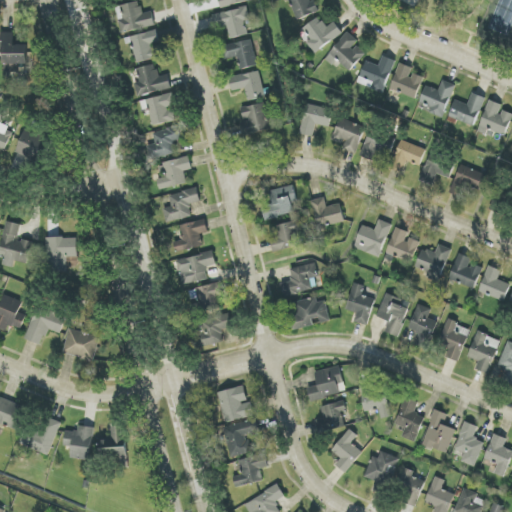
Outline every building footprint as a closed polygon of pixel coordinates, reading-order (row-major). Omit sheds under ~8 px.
[(219,0),(221,8),(254,0),(253,0),(219,0)] [(288,0),(298,21),(319,12),(313,0),(288,0)] [(123,34),(156,26),(153,12),(143,14),(140,1),(116,7),(123,34)] [(213,15),(217,30),(227,27),(230,39),(248,35),(245,22),(251,20),(248,7),(213,15)] [(326,28),(320,18),(299,31),(312,53),(343,35),(335,22),(326,28)] [(157,58),(153,44),(161,42),(157,30),(129,38),(136,64),(157,58)] [(325,59),(332,66),(337,60),(350,72),(366,53),(356,45),(359,42),(348,32),(325,59)] [(14,33),(3,33),(5,73),(19,72),(19,65),(29,65),(28,45),(15,45),(14,33)] [(241,70),(258,65),(251,39),(223,47),(227,60),(237,57),(241,70)] [(379,66),(367,61),(358,83),(383,93),(396,61),(383,56),(379,66)] [(417,99),(424,77),(412,73),(414,68),(400,63),(391,91),(417,99)] [(159,77),(156,65),(137,69),(140,82),(134,83),(137,97),(172,90),(169,75),(159,77)] [(233,91),(245,88),(248,101),(265,97),(259,71),(230,78),(233,91)] [(439,91),(426,86),(419,107),(444,116),(455,85),(443,80),(439,91)] [(148,109),(153,127),(176,121),(173,108),(177,107),(173,93),(141,102),(143,110),(148,109)] [(449,117),(475,127),(486,98),(473,93),(468,105),(456,100),(449,117)] [(489,130),(506,137),(511,119),(511,113),(502,110),(504,106),(490,100),(478,132),(487,136),(489,130)] [(270,130),(265,104),(241,108),(244,121),(242,122),(244,135),(270,130)] [(330,127),(332,108),(305,105),(302,135),(314,136),(316,125),(330,127)] [(6,112),(0,109),(0,149),(5,152),(14,130),(1,125),(6,112)] [(366,128),(341,118),(332,140),(344,145),(343,149),(356,154),(366,128)] [(175,142),(185,139),(182,126),(153,133),(156,145),(151,146),(154,159),(178,154),(175,142)] [(15,152),(37,163),(48,140),(26,130),(15,152)] [(374,160),(376,153),(389,157),(395,137),(370,130),(362,157),(374,160)] [(420,166),(427,150),(402,140),(391,169),(404,174),(409,162),(420,166)] [(449,179),(455,165),(431,155),(420,181),(432,186),(437,174),(449,179)] [(193,169),(189,156),(163,163),(167,177),(157,180),(160,190),(187,183),(184,172),(193,169)] [(481,191),(486,174),(460,166),(451,194),(463,197),(466,186),(481,191)] [(510,190),(499,185),(490,209),(500,213),(510,190)] [(298,212),(293,186),(266,191),(269,201),(260,203),(265,221),(298,212)] [(201,202),(198,189),(170,195),(172,207),(164,209),(166,222),(192,217),(190,204),(201,202)] [(345,222),(341,204),(327,207),(325,198),(312,201),(319,228),(345,222)] [(179,226),(183,240),(175,242),(177,252),(204,245),(201,234),(209,232),(206,219),(179,226)] [(393,225),(380,220),(376,230),(363,226),(354,248),(380,257),(393,225)] [(273,250),(299,247),(297,232),(305,231),(304,221),(276,224),(277,238),(272,238),(273,250)] [(21,225),(7,222),(0,252),(0,257),(4,258),(2,265),(14,268),(15,261),(29,264),(34,243),(18,239),(21,225)] [(412,263),(421,242),(408,238),(410,233),(397,228),(387,254),(412,263)] [(77,237),(47,238),(48,270),(78,269),(77,237)] [(451,249),(439,245),(436,253),(423,249),(416,268),(428,272),(426,277),(441,282),(451,249)] [(217,265),(214,252),(176,260),(182,286),(209,280),(206,267),(217,265)] [(473,259),(460,253),(449,279),(474,290),(484,268),(471,263),(473,259)] [(290,269),(293,281),(282,284),(285,297),(313,291),(311,279),(319,277),(316,263),(290,269)] [(502,270),(488,266),(480,294),(506,301),(510,284),(499,281),(502,270)] [(220,305),(218,300),(227,297),(223,281),(196,289),(202,310),(220,305)] [(376,300),(362,295),(365,286),(355,283),(347,310),(358,313),(355,322),(368,326),(376,300)] [(22,330),(27,315),(19,313),(23,302),(4,295),(0,306),(0,328),(7,331),(9,325),(22,330)] [(390,322),(386,333),(398,337),(411,306),(387,295),(378,317),(390,322)] [(327,301),(318,303),(317,298),(290,302),(294,330),(315,327),(315,323),(330,321),(327,301)] [(438,322),(429,319),(432,309),(419,304),(409,330),(420,334),(416,345),(428,349),(438,322)] [(26,340),(42,345),(48,329),(61,334),(68,316),(38,305),(26,340)] [(232,328),(230,313),(198,319),(202,346),(225,343),(222,330),(232,328)] [(447,358),(460,362),(471,328),(448,321),(440,345),(450,348),(447,358)] [(101,337),(70,329),(64,353),(94,361),(101,337)] [(489,374),(501,341),(478,332),(469,358),(479,362),(477,370),(489,374)] [(494,376),(511,383),(511,342),(509,342),(494,376)] [(316,372),(319,386),(308,388),(311,401),(346,393),(340,367),(316,372)] [(364,411),(380,409),(381,419),(391,418),(388,390),(375,391),(374,384),(361,385),(364,411)] [(255,416),(252,402),(249,402),(245,387),(219,393),(226,423),(255,416)] [(0,423),(20,431),(28,408),(1,398),(0,400),(0,423)] [(419,402),(404,398),(396,426),(406,428),(403,438),(417,442),(424,417),(415,414),(419,402)] [(347,411),(345,401),(321,408),(327,429),(346,424),(343,412),(347,411)] [(456,430),(444,426),(448,415),(436,410),(423,445),(447,454),(456,430)] [(48,456),(62,424),(38,414),(24,445),(48,456)] [(252,453),(248,436),(260,433),(257,420),(224,427),(231,458),(252,453)] [(478,427),(465,422),(456,450),(465,453),(462,462),(476,467),(484,442),(474,439),(478,427)] [(94,427),(79,426),(79,432),(66,431),(65,447),(72,447),(71,458),(91,460),(94,427)] [(128,462),(126,426),(112,427),(112,439),(104,439),(105,463),(128,462)] [(342,459),(337,465),(347,473),(363,453),(352,444),(358,436),(350,429),(333,451),(342,459)] [(485,460),(498,465),(495,474),(505,478),(511,459),(511,450),(504,448),(507,439),(495,434),(485,460)] [(374,490),(387,495),(399,458),(381,452),(379,460),(372,458),(366,478),(377,481),(374,490)] [(240,461),(243,475),(234,477),(236,487),(264,481),(261,469),(269,467),(266,454),(240,461)] [(416,507),(426,482),(413,477),(415,472),(405,468),(399,481),(411,486),(404,502),(416,507)] [(449,511),(456,495),(442,490),(446,480),(435,477),(426,503),(436,507),(434,511),(449,511)] [(281,511),(276,502),(286,497),(279,485),(246,504),(250,511),(281,511)] [(479,494),(464,489),(455,511),(482,511),(486,502),(477,499),(479,494)] [(503,511),(505,507),(495,503),(491,511),(503,511)]
